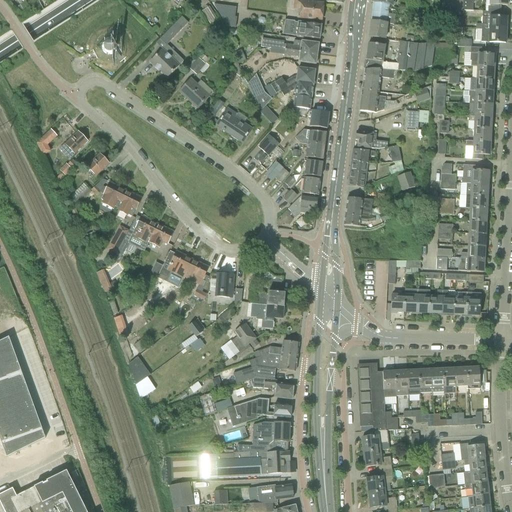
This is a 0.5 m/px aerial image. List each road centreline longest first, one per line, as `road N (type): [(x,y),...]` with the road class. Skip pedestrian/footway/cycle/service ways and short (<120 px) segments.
road 1 (residential): [(262,238),(271,215),(266,202),(236,173),(103,83),(85,83),(80,103),(180,211),(215,244),(246,249)]
road 2 (residential): [(501,341),(511,82)]
road 3 (tertiary): [(330,236),(357,0)]
road 4 (residential): [(508,506),(501,341)]
road 5 (residential): [(316,367),(300,375),(295,427),(307,511)]
road 6 (residential): [(501,341),(391,338),(356,326)]
road 7 (residential): [(349,511),(342,402),(330,375)]
